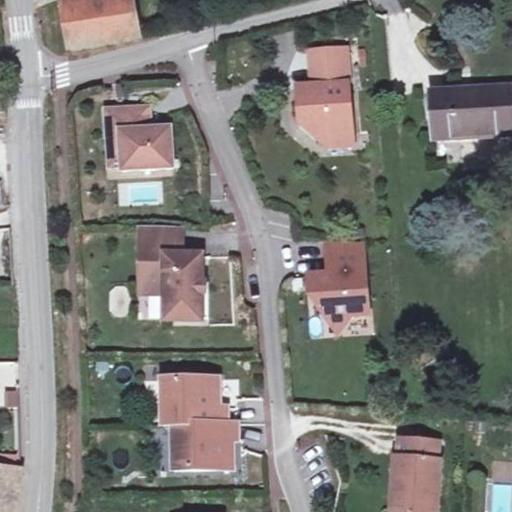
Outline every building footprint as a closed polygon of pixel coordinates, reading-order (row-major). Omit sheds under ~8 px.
[(139,38),(132,0),(99,0),(64,6),(71,50),(139,38)] [(353,134),(347,51),(311,54),(313,82),(314,87),(299,89),(302,126),(315,137),(328,136),(353,134)] [(511,135),(511,88),(432,95),(435,141),(511,135)] [(140,109),(106,111),(109,148),(122,147),(123,172),(174,169),(171,130),(141,132),(140,109)] [(353,134),(328,136),(328,148),(354,146),(353,134)] [(140,229),(143,258),(149,258),(149,229),(140,229)] [(186,229),(149,229),(149,258),(143,258),(143,288),(168,288),(168,295),(168,321),(202,320),(202,285),(201,258),(185,258),(186,229)] [(356,316),(368,315),(362,243),(328,242),(330,276),(312,278),(314,297),(328,318),(356,316)] [(159,321),(158,298),(147,298),(147,321),(159,321)] [(328,318),(335,338),(356,316),(328,318)] [(164,381),(164,427),(175,427),(229,426),(228,410),(221,410),(213,410),(213,401),(221,401),(220,381),(164,381)] [(239,426),(229,426),(175,427),(176,472),(234,471),(234,451),(224,451),(224,442),(234,442),(238,442),(239,426)] [(400,441),(395,511),(435,511),(440,444),(400,441)] [(224,442),(224,451),(234,451),(234,442),(224,442)] [(0,468),(15,470),(16,457),(0,456),(0,468)] [(0,511),(15,511),(23,470),(15,470),(0,468),(0,511)]
